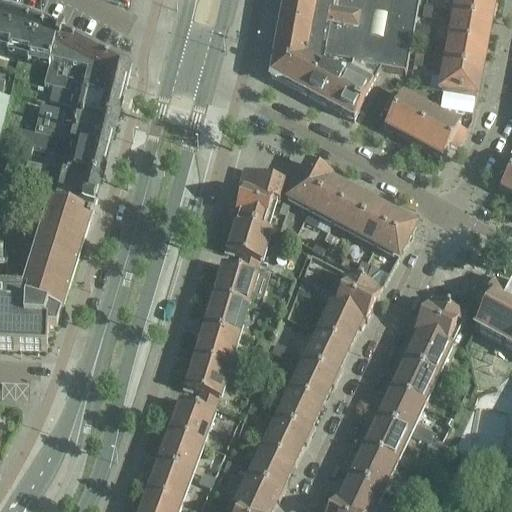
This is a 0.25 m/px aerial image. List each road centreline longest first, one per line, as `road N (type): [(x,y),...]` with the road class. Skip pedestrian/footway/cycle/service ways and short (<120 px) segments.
road 1 (tertiary): [(77,511),(139,349),(210,79)]
road 2 (residential): [(304,511),(448,212)]
road 3 (tertiary): [(182,61),(87,375)]
road 4 (residential): [(448,212),(210,79)]
road 5 (residential): [(448,212),(496,126),(511,73)]
road 6 (tertiary): [(87,375),(19,511)]
road 7 (residential): [(182,61),(76,0)]
